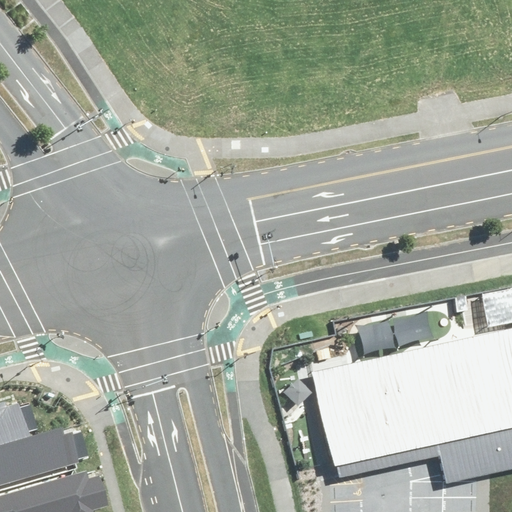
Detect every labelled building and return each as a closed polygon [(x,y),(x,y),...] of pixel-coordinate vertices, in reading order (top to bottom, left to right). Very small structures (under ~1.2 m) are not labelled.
[(110,0),(68,0),(82,20),(110,0)] [(137,90),(132,94),(179,154),(228,115),(184,58),(178,63),(160,40),(122,70),(137,90)] [(511,325),(301,373),(325,478),(434,454),(440,481),(474,474),(511,465),(511,325)] [(0,483),(85,458),(76,426),(60,431),(58,425),(25,434),(14,398),(0,402),(0,483)] [(91,511),(75,464),(0,489),(0,511),(65,511),(66,511),(65,511),(91,511)]
